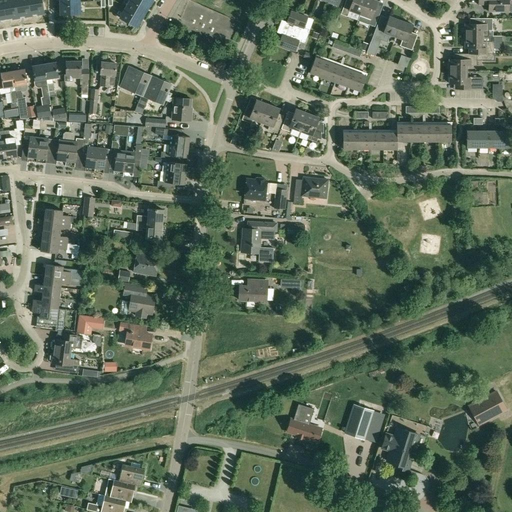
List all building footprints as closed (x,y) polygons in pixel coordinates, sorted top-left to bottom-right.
[(15,0),(2,0),(6,20),(18,18),(15,0)] [(28,0),(15,0),(18,18),(31,16),(28,0)] [(41,0),(28,0),(31,16),(44,14),(41,0)] [(148,7),(135,0),(130,0),(126,8),(142,17),(148,7)] [(357,20),(364,0),(352,0),(352,2),(346,0),(341,14),(347,16),(349,11),(360,14),(357,20)] [(375,27),(380,13),(374,10),(377,1),(374,0),(364,0),(357,20),(375,27)] [(499,14),(501,12),(508,12),(508,4),(511,3),(511,0),(478,0),(478,4),(488,4),(488,12),(491,12),(493,14),(499,14)] [(80,13),(79,2),(60,2),(60,14),(80,13)] [(142,17),(126,8),(120,18),(137,27),(142,17)] [(289,27),(287,30),(307,37),(310,30),(304,28),(308,17),(291,11),(287,22),(291,24),(290,26),(289,27)] [(390,35),(395,37),(401,21),(389,16),(386,23),(378,20),(370,42),(379,45),(381,40),(387,43),(390,35)] [(491,35),(488,35),(488,30),(492,30),(492,18),(478,18),(478,24),(464,24),(464,36),(491,36),(491,35)] [(402,40),(400,46),(411,50),(416,39),(409,36),(413,25),(401,21),(395,37),(402,40)] [(305,43),(307,37),(287,30),(287,32),(287,34),(286,36),(282,35),(278,45),(295,52),(299,41),(305,43)] [(317,40),(317,39),(319,33),(313,31),(311,38),(317,40)] [(478,48),(478,53),(494,53),(494,41),(491,41),(491,36),(464,36),(464,48),(478,48)] [(360,57),(362,51),(334,41),(334,42),(333,45),(332,47),(360,57)] [(310,60),(313,55),(305,52),(303,57),(310,60)] [(449,69),(449,71),(466,71),(466,66),(476,66),(476,60),(494,60),(494,53),(478,53),(462,53),(462,59),(449,59),(449,61),(447,63),(447,68),(449,69)] [(309,73),(322,77),(329,59),(316,55),(315,57),(309,73)] [(322,77),(335,82),(341,64),(329,59),(322,77)] [(54,83),(53,83),(52,78),(59,77),(56,62),(44,64),(49,96),(50,96),(49,91),(55,90),(54,83)] [(73,81),(73,77),(81,77),(81,62),(67,62),(67,75),(64,75),(64,81),(73,81)] [(116,75),(117,64),(102,63),(101,73),(102,74),(101,86),(109,87),(109,85),(114,86),(116,75)] [(32,66),(35,81),(36,85),(39,88),(42,87),(44,97),(49,96),(44,64),(32,66)] [(335,82),(348,87),(354,69),(341,64),(335,82)] [(25,69),(13,71),(18,99),(23,98),(22,92),(26,91),(28,87),(28,84),(25,69)] [(141,96),(142,96),(147,85),(151,75),(137,69),(133,79),(124,75),(119,87),(141,96)] [(360,91),(366,76),(367,73),(354,69),(348,87),(360,91)] [(13,71),(2,73),(4,88),(15,86),(16,92),(10,93),(12,103),(18,102),(17,99),(18,99),(13,71)] [(449,81),(449,83),(462,83),(462,89),(476,89),(483,89),(483,77),(466,77),(466,71),(449,71),(449,73),(447,74),(447,80),(449,81)] [(163,105),(165,100),(170,102),(174,99),(171,96),(172,94),(168,92),(171,84),(158,78),(153,88),(147,85),(142,96),(141,96),(136,107),(143,110),(148,99),(163,105)] [(91,89),(88,113),(96,114),(99,89),(91,89)] [(503,90),(493,90),(493,97),(498,101),(503,101),(503,90)] [(252,119),(260,123),(267,104),(256,100),(256,99),(250,97),(247,106),(241,119),(251,123),(252,119)] [(193,121),(193,113),(191,112),(192,99),(174,98),(173,120),(193,121)] [(36,106),(38,119),(51,117),(49,103),(36,106)] [(277,133),(282,119),(276,117),(279,109),(267,104),(260,123),(269,126),(267,130),(277,133)] [(29,118),(36,118),(34,107),(28,108),(29,118)] [(60,119),(66,119),(64,109),(53,110),(54,120),(60,119)] [(291,132),(290,134),(298,137),(307,113),(295,109),(292,117),(287,115),(281,129),(291,132)] [(306,140),(307,138),(316,142),(321,128),(316,126),(319,118),(307,113),(298,137),(306,140)] [(165,128),(166,120),(146,118),(145,126),(165,128)] [(396,141),(410,141),(410,122),(396,122),(397,125),(396,125),(396,130),(396,141)] [(423,122),(410,122),(410,141),(423,141),(423,122)] [(423,141),(436,141),(436,122),(423,122),(423,141)] [(450,141),(450,125),(451,125),(451,122),(436,122),(436,141),(450,141)] [(114,127),(106,125),(104,133),(112,135),(114,127)] [(129,126),(114,125),(113,134),(128,136),(129,126)] [(169,145),(189,147),(190,136),(177,135),(177,129),(156,128),(155,134),(163,134),(163,139),(170,140),(169,145)] [(16,145),(22,144),(20,130),(14,131),(14,130),(9,131),(10,138),(5,139),(7,161),(12,160),(12,157),(18,156),(16,145)] [(342,149),(356,149),(356,130),(343,130),(343,132),(342,132),(342,149)] [(356,149),(369,149),(369,130),(356,130),(356,149)] [(369,149),(382,149),(383,130),(369,130),(369,149)] [(396,149),(396,141),(396,130),(383,130),(382,149),(396,149)] [(466,147),(477,147),(477,131),(466,131),(466,147)] [(477,147),(488,147),(488,131),(477,131),(477,147)] [(488,147),(498,147),(499,131),(488,131),(488,147)] [(509,147),(510,131),(499,131),(498,147),(509,147)] [(28,157),(37,157),(39,137),(24,136),(23,144),(26,144),(25,149),(29,149),(28,157)] [(51,147),(53,147),(54,139),(39,137),(37,157),(47,159),(48,151),(51,151),(51,147)] [(57,160),(66,161),(68,141),(54,139),(53,147),(55,147),(55,152),(58,152),(57,160)] [(83,142),(82,142),(82,151),(81,154),(83,154),(83,159),(86,159),(85,171),(94,172),(95,167),(97,147),(89,147),(89,140),(83,139),(83,142)] [(80,151),(82,151),(82,142),(68,141),(66,161),(75,162),(76,154),(79,155),(80,151)] [(119,144),(117,141),(113,141),(111,149),(111,158),(112,158),(112,162),(115,163),(115,169),(124,170),(126,151),(118,150),(119,144)] [(141,153),(142,145),(136,144),(135,152),(126,151),(124,170),(134,171),(134,165),(137,165),(138,161),(140,161),(141,153)] [(168,155),(188,157),(189,147),(164,144),(163,152),(161,152),(160,157),(166,158),(167,153),(169,153),(168,155)] [(97,147),(95,167),(105,168),(105,162),(108,162),(109,158),(111,158),(111,149),(97,147)] [(162,171),(186,174),(187,164),(179,163),(179,161),(174,161),(174,162),(170,162),(170,159),(166,159),(166,158),(155,157),(155,162),(163,163),(162,171)] [(64,176),(63,166),(54,166),(54,177),(64,176)] [(168,183),(185,184),(186,174),(162,171),(161,181),(157,182),(157,187),(168,188),(168,183)] [(303,177),(303,179),(301,190),(294,189),(293,202),(301,203),(302,196),(326,198),(328,180),(303,177)] [(246,179),(244,198),(265,201),(266,192),(275,193),(275,188),(276,183),(268,182),(268,181),(264,181),(265,179),(256,178),(256,180),(246,179)] [(11,191),(10,182),(5,183),(2,187),(3,192),(11,191)] [(275,193),(273,208),(285,209),(287,190),(275,188),(275,193)] [(93,216),(95,199),(85,198),(83,215),(93,216)] [(0,206),(1,213),(10,212),(9,203),(0,204),(0,206)] [(46,209),(45,219),(70,222),(71,216),(63,215),(63,211),(46,209)] [(137,216),(137,224),(162,226),(163,210),(148,209),(148,217),(137,216)] [(4,216),(5,224),(12,223),(11,215),(4,216)] [(45,219),(44,230),(61,232),(61,228),(70,229),(70,222),(45,219)] [(276,224),(258,223),(258,230),(243,229),(242,253),(259,253),(258,261),(273,262),(273,248),(260,247),(261,230),(276,231),(276,224)] [(161,240),(162,235),(162,234),(163,234),(165,233),(165,227),(164,226),(162,226),(137,224),(136,231),(142,231),(142,227),(147,227),(146,239),(161,240)] [(304,236),(305,226),(287,225),(287,235),(304,236)] [(44,230),(42,240),(68,243),(69,237),(60,236),(61,232),(44,230)] [(132,232),(120,231),(114,230),(113,237),(131,240),(132,232)] [(71,250),(71,244),(68,244),(68,243),(42,240),(41,251),(58,253),(59,248),(71,250)] [(156,276),(159,256),(137,253),(134,272),(156,276)] [(46,265),(45,276),(71,278),(71,272),(63,271),(63,267),(46,265)] [(128,282),(130,272),(120,270),(117,281),(128,282)] [(45,276),(44,286),(61,288),(61,284),(70,285),(71,278),(45,276)] [(265,302),(267,281),(254,280),(253,287),(239,286),(238,300),(265,302)] [(301,282),(281,280),(280,289),(292,290),(292,293),(300,294),(301,282)] [(128,309),(129,309),(137,311),(137,316),(146,318),(147,313),(153,314),(156,296),(143,294),(144,287),(126,284),(124,295),(132,296),(131,302),(130,302),(130,301),(123,300),(121,313),(127,314),(128,309)] [(43,292),(42,297),(60,298),(61,288),(44,286),(36,285),(35,291),(43,292)] [(34,300),(33,306),(58,309),(60,298),(42,297),(42,301),(34,300)] [(60,324),(57,319),(58,309),(33,306),(32,313),(40,314),(40,318),(38,317),(37,325),(60,328),(60,324)] [(92,318),(80,317),(78,333),(90,334),(92,318)] [(150,349),(152,335),(145,334),(146,328),(122,323),(121,330),(129,331),(126,345),(150,349)] [(88,341),(86,340),(83,339),(84,336),(70,334),(69,341),(56,339),(55,341),(53,342),(53,348),(54,350),(54,351),(71,353),(72,348),(85,350),(87,348),(88,341)] [(70,359),(71,353),(54,351),(54,352),(52,353),(51,359),(52,361),(52,363),(66,365),(65,372),(78,374),(80,360),(70,359)] [(116,362),(104,362),(104,371),(116,371),(116,362)] [(497,392),(469,406),(472,411),(475,410),(480,417),(476,419),(479,425),(506,410),(497,392)] [(291,419),(287,432),(298,435),(297,437),(304,439),(304,437),(313,440),(317,427),(309,425),(302,423),(305,412),(307,407),(298,404),(293,420),(291,419)] [(344,433),(364,439),(373,411),(354,404),(344,433)] [(394,467),(409,472),(412,460),(409,459),(414,445),(417,446),(417,445),(422,446),(428,426),(392,415),(387,433),(385,432),(380,448),(389,451),(385,461),(395,464),(394,467)] [(123,465),(120,482),(135,485),(140,486),(144,469),(123,465)] [(132,502),(135,485),(120,482),(108,479),(104,496),(126,501),(132,502)] [(77,490),(61,486),(60,493),(75,497),(77,490)] [(87,509),(97,511),(123,511),(126,501),(104,496),(98,494),(96,504),(88,503),(87,509)]
